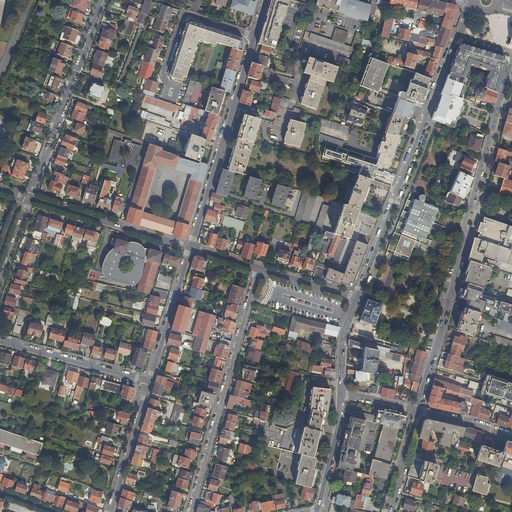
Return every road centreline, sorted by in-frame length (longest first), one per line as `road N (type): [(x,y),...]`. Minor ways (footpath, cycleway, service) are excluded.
road 1 (tertiary): [(455,35),(356,298)]
road 2 (residential): [(257,268),(190,511)]
road 3 (residential): [(189,247),(254,36)]
road 4 (residential): [(102,0),(30,197)]
road 5 (tertiary): [(415,410),(468,213)]
road 6 (residential): [(30,197),(189,247)]
road 7 (residential): [(170,93),(162,74),(185,14),(254,36)]
road 8 (residential): [(0,340),(150,381)]
road 9 (residential): [(189,247),(150,381)]
road 10 (residential): [(109,511),(150,381)]
